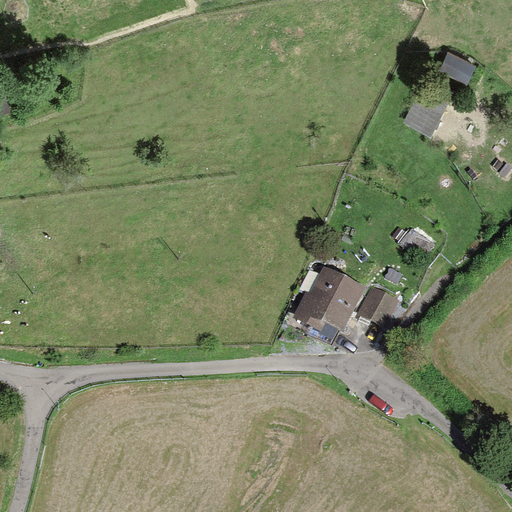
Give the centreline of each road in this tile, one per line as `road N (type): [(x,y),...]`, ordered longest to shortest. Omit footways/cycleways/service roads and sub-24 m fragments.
road 1 (residential): [(41,376),(315,363),(358,370),(432,414),(511,487)]
road 2 (track): [(511,228),(412,316),(366,374)]
road 3 (residential): [(16,511),(41,376)]
